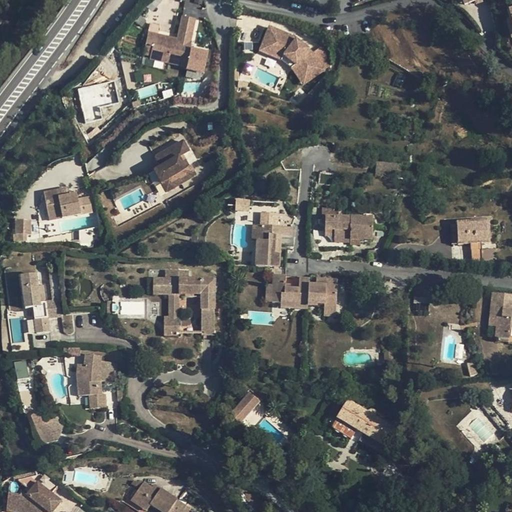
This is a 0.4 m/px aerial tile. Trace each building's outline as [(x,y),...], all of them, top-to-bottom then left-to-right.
[(503,22),(510,41),(511,39),(511,6),(506,9),(510,19),(503,22)] [(147,33),(142,54),(150,56),(149,59),(187,67),(186,70),(203,74),(208,53),(191,49),(192,43),(191,42),(196,19),(182,16),(177,39),(147,33)] [(294,67),(282,57),(269,53),(275,32),(268,30),(260,55),(279,61),(291,71),(300,86),(304,84),(294,67)] [(290,37),(275,32),(269,53),(282,57),(294,67),(304,84),(322,73),(312,55),(290,37)] [(322,73),(334,60),(326,47),(312,55),(322,73)] [(117,87),(103,89),(105,102),(119,100),(117,87)] [(183,144),(156,160),(161,170),(155,173),(162,185),(168,181),(173,190),(195,177),(190,168),(185,171),(179,160),(184,157),(189,154),(183,144)] [(184,157),(179,160),(185,171),(190,168),(184,157)] [(376,164),(375,178),(397,180),(398,167),(376,164)] [(319,173),(318,185),(335,186),(336,174),(319,173)] [(166,193),(173,190),(168,181),(162,185),(166,193)] [(49,221),(92,212),(90,198),(78,201),(77,195),(70,197),(68,190),(57,192),(58,200),(45,202),(49,221)] [(44,195),(45,202),(58,200),(57,192),(44,195)] [(249,199),(229,211),(232,216),(252,205),(249,199)] [(13,219),(14,241),(30,240),(29,219),(13,219)] [(372,241),(373,220),(325,219),(325,232),(334,232),(334,238),(334,243),(350,243),(350,240),(360,241),(372,241)] [(255,268),(279,269),(280,255),(275,254),(276,237),(281,237),(291,238),(292,229),(285,229),(272,228),(273,221),(261,221),(261,228),(260,243),(257,242),(255,268)] [(456,225),(458,245),(470,244),(482,244),(488,243),(487,223),(456,225)] [(260,243),(261,228),(253,227),(253,242),(257,242),(260,243)] [(496,249),(482,250),(471,251),(471,262),(496,261),(496,249)] [(201,335),(214,335),(214,280),(179,280),(179,272),(165,272),(165,280),(153,280),(153,295),(168,295),(179,295),(179,298),(201,298),(201,335)] [(336,311),(337,281),(322,280),(322,286),(316,286),(309,286),(309,280),(299,279),(299,290),(285,289),(286,277),(273,276),(273,286),(272,303),(281,304),(281,308),(307,310),(307,307),(317,307),(317,305),(324,305),(324,310),(336,311)] [(44,280),(16,284),(24,343),(51,339),(44,280)] [(179,295),(168,295),(168,318),(179,318),(179,298),(179,295)] [(511,296),(492,295),(490,317),(498,318),(497,328),(496,339),(509,340),(510,330),(511,329),(511,296)] [(458,304),(442,305),(443,323),(459,322),(458,304)] [(498,318),(490,317),(489,327),(497,328),(498,318)] [(179,337),(179,318),(168,318),(164,318),(164,337),(179,337)] [(384,353),(384,368),(393,368),(393,353),(384,353)] [(77,376),(78,397),(101,396),(101,383),(106,382),(114,383),(117,363),(101,362),(101,357),(85,355),(84,366),(78,365),(77,376)] [(27,361),(16,363),(18,377),(28,375),(27,361)] [(243,418),(256,402),(247,394),(233,410),(243,418)] [(101,396),(90,396),(90,408),(105,408),(105,396),(101,396)] [(349,402),(333,427),(351,438),(385,459),(390,451),(401,433),(377,418),(377,417),(377,415),(377,413),(375,411),(372,411),(370,411),(369,412),(368,413),(357,406),(356,406),(357,405),(357,404),(356,402),(355,400),(353,400),(351,400),(350,401),(349,402)] [(53,433),(61,433),(64,424),(63,424),(57,417),(45,423),(51,433),(53,433)] [(477,462),(480,459),(472,453),(470,457),(477,462)] [(7,480),(15,476),(12,465),(3,469),(7,480)] [(18,481),(44,473),(39,469),(15,476),(18,481)] [(441,482),(435,469),(422,474),(428,487),(441,482)] [(6,511),(8,511),(44,511),(46,511),(47,511),(53,511),(61,502),(53,495),(60,486),(44,473),(18,481),(31,491),(27,497),(7,495),(6,511)] [(160,511),(169,511),(177,500),(161,489),(159,492),(152,488),(144,482),(133,481),(132,483),(139,488),(131,501),(147,511),(151,506),(160,511)] [(177,500),(169,511),(188,511),(191,509),(177,500)]
